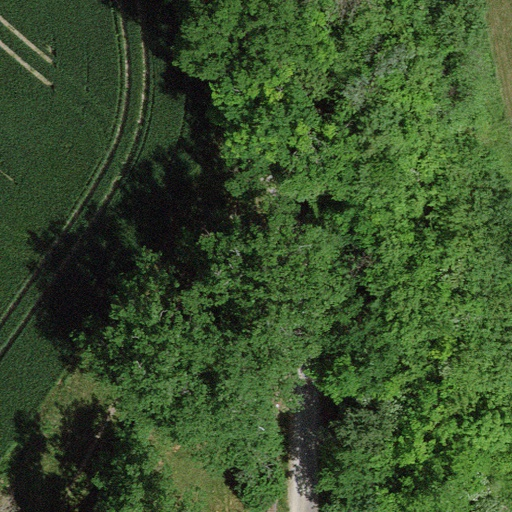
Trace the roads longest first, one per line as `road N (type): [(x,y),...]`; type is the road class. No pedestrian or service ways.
road 1 (track): [(69,511),(99,445),(273,163)]
road 2 (track): [(307,511),(303,287),(273,163)]
road 3 (track): [(273,163),(237,0)]
